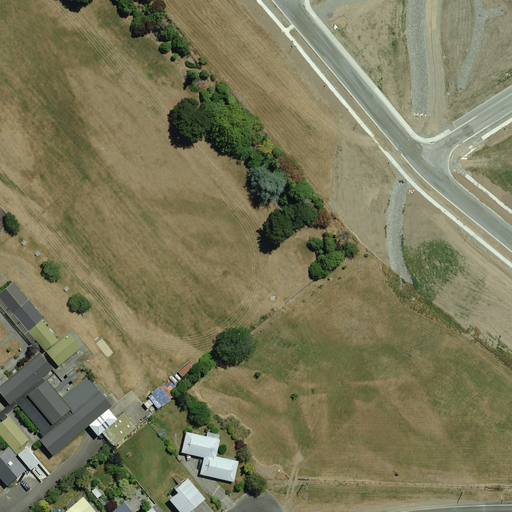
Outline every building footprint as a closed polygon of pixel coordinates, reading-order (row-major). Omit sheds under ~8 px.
[(4,277),(0,280),(0,305),(36,347),(52,333),(4,277)] [(65,325),(40,346),(53,361),(78,340),(65,325)] [(98,347),(85,357),(108,389),(122,378),(98,347)] [(0,382),(0,396),(8,405),(15,402),(41,377),(51,368),(36,351),(0,382)] [(61,401),(41,377),(15,402),(36,429),(61,401)] [(36,429),(37,441),(51,456),(87,425),(107,407),(110,405),(88,378),(61,401),(36,429)] [(163,378),(141,395),(154,410),(175,393),(163,378)] [(144,399),(138,403),(142,409),(148,405),(144,399)] [(87,425),(99,439),(103,435),(119,420),(107,407),(87,425)] [(25,435),(5,413),(0,417),(0,435),(10,448),(25,435)] [(119,420),(103,435),(113,445),(137,426),(126,415),(119,420)] [(218,439),(181,431),(177,452),(199,457),(195,474),(232,483),(237,460),(215,455),(218,439)] [(12,453),(4,445),(0,448),(0,481),(1,483),(21,465),(26,469),(28,466),(38,459),(24,443),(12,453)] [(38,459),(28,466),(39,480),(49,473),(38,459)] [(188,479),(167,497),(178,511),(189,511),(205,499),(188,479)] [(78,495),(58,511),(90,511),(93,510),(78,495)] [(114,511),(154,511),(151,508),(146,511),(133,511),(126,503),(114,511)]
